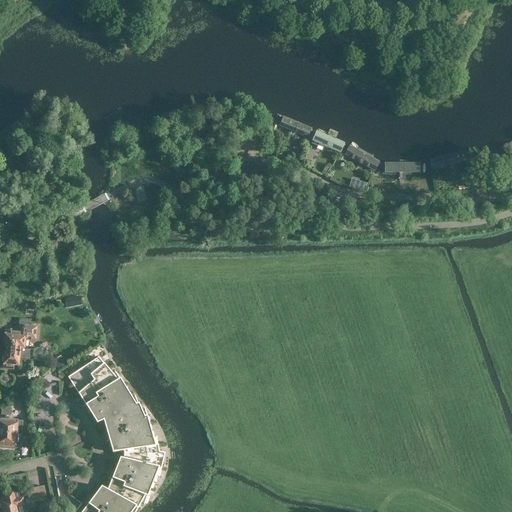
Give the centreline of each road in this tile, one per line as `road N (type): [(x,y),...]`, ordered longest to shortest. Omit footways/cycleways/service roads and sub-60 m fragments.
road 1 (residential): [(58,456),(48,423),(52,401),(71,404),(94,435),(99,458),(92,474),(68,474)]
road 2 (residential): [(511,195),(355,195),(337,188)]
